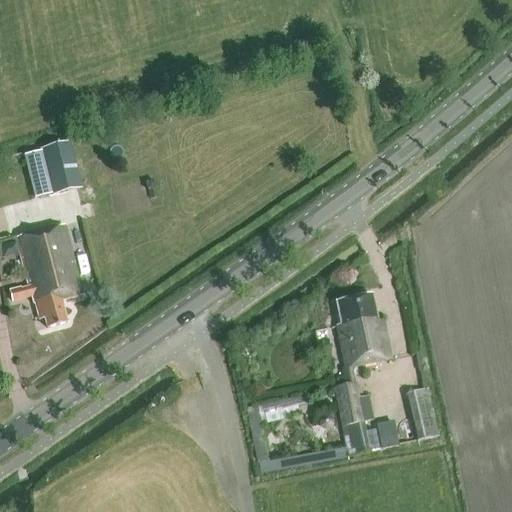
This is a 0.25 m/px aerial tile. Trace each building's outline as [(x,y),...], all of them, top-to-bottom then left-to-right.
[(50,197),(82,189),(70,144),(39,151),(50,197)] [(60,302),(80,297),(62,228),(16,240),(29,288),(21,291),(21,290),(9,293),(11,302),(23,299),(33,297),(39,321),(45,320),(47,329),(65,325),(60,302)] [(337,327),(346,369),(389,360),(381,322),(376,323),(370,298),(337,305),(341,326),(337,327)] [(357,384),(333,389),(347,459),(370,455),(369,452),(380,450),(375,431),(365,433),(363,423),(374,421),(368,397),(361,398),(357,384)] [(416,439),(437,434),(427,391),(406,396),(416,439)]
